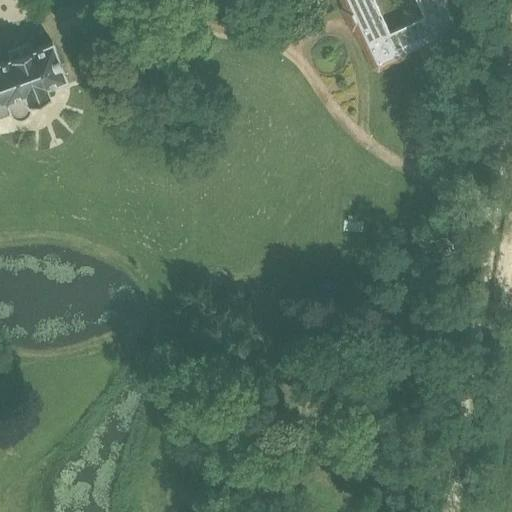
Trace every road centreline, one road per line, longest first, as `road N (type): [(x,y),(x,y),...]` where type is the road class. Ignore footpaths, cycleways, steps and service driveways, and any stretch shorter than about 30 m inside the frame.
road 1 (track): [(452,511),(495,211)]
road 2 (unclassified): [(495,211),(511,54)]
